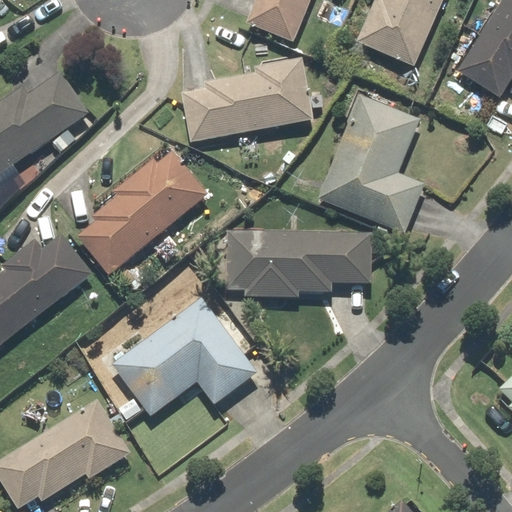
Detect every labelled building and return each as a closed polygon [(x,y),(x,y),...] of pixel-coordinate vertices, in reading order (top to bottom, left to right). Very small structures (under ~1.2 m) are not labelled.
[(293,45),(312,0),(246,0),(237,22),(293,45)] [(414,70),(445,0),(381,0),(361,47),(414,70)] [(511,0),(505,0),(462,73),(507,100),(511,91),(511,0)] [(180,90),(191,149),(316,126),(305,66),(180,90)] [(0,179),(86,117),(51,70),(0,107),(0,179)] [(400,179),(421,128),(361,103),(320,204),(404,238),(424,189),(400,179)] [(113,281),(208,200),(168,153),(73,234),(113,281)] [(0,350),(91,280),(56,235),(0,278),(0,350)] [(223,302),(300,305),(300,298),(335,299),(335,288),(370,289),(371,241),(225,237),(223,302)] [(217,408),(259,375),(201,302),(113,372),(153,422),(199,385),(217,408)] [(511,378),(498,392),(511,407),(510,410),(511,412),(511,378)] [(42,511),(129,454),(96,403),(0,467),(0,479),(21,511),(42,511)] [(414,511),(405,501),(393,511),(414,511)]
